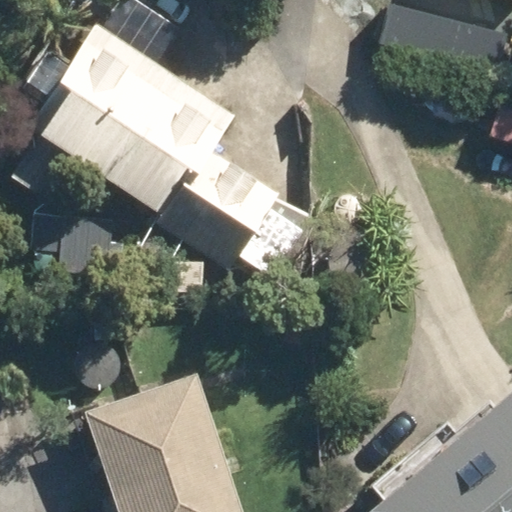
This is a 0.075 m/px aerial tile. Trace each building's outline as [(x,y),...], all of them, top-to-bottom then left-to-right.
[(27,131),(39,138),(33,147),(149,222),(146,227),(225,278),(230,270),(270,296),(313,230),(272,205),(277,197),(210,155),(231,121),(152,69),(174,36),(122,2),(101,34),(92,30),(67,69),(45,54),(17,98),(38,112),(27,131)] [(110,241),(55,237),(52,273),(107,278),(110,241)] [(201,267),(164,268),(165,300),(202,299),(201,267)] [(236,511),(189,382),(78,423),(110,511),(236,511)] [(437,431),(365,493),(378,508),(373,511),(511,511),(511,398),(489,419),(482,411),(446,443),(437,431)]
